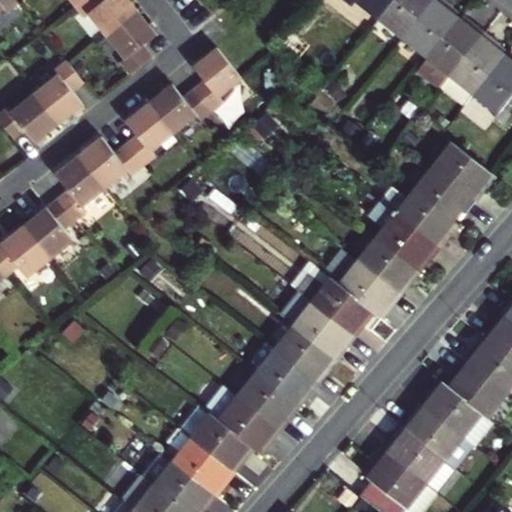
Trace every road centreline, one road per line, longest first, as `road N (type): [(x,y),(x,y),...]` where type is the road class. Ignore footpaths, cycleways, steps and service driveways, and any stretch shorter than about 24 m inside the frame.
road 1 (residential): [(263,511),(511,228)]
road 2 (residential): [(0,191),(183,41),(152,0)]
